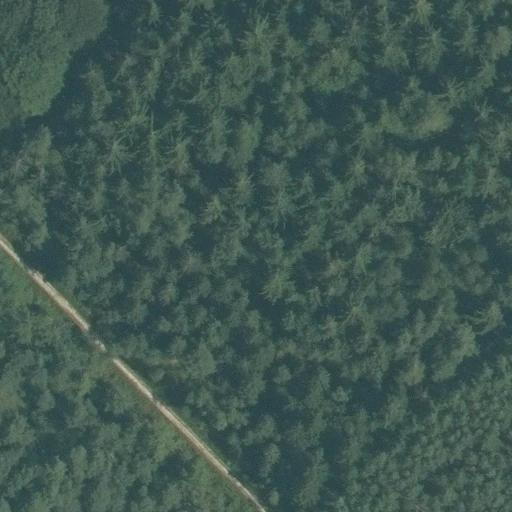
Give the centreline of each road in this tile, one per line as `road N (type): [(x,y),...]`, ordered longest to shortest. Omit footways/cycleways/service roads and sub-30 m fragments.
road 1 (track): [(0,242),(260,511)]
road 2 (track): [(0,108),(129,0)]
